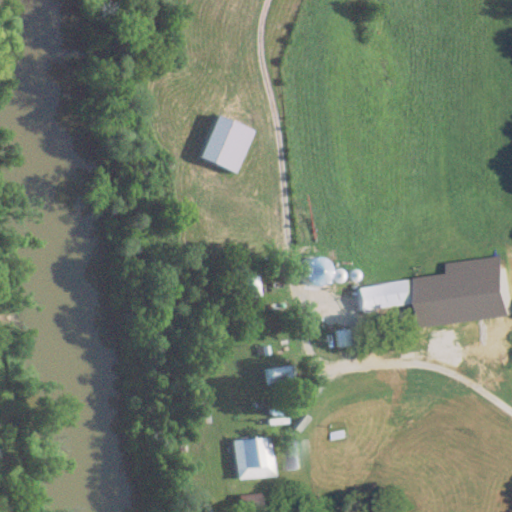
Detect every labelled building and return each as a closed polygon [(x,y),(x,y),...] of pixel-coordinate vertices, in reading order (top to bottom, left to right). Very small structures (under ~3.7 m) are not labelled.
[(191,157),(228,173),(246,130),(209,115),(191,157)] [(253,297),(251,276),(229,278),(231,299),(253,297)] [(417,304),(414,279),(348,288),(351,312),(417,304)] [(341,345),(340,328),(327,330),(329,346),(341,345)] [(256,367),(256,384),(281,383),(281,366),(256,367)] [(186,391),(186,422),(201,422),(201,391),(186,391)] [(226,479),(264,477),(262,437),(223,440),(226,479)] [(299,440),(284,440),(286,470),(301,470),(299,440)] [(230,494),(229,511),(251,511),(251,494),(230,494)]
